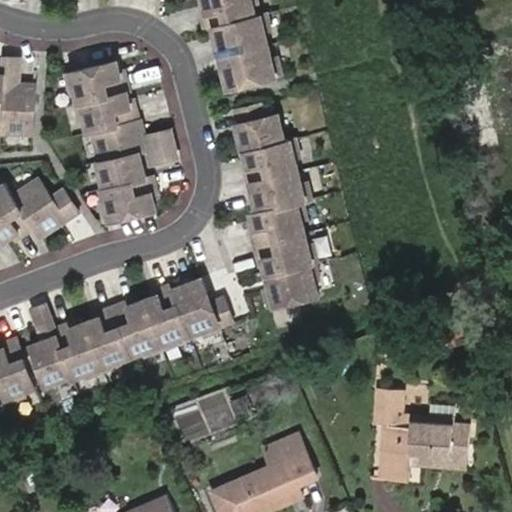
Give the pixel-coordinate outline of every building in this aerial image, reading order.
[(209,0),(212,11),(207,12),(211,27),(219,26),(234,85),(288,72),(284,55),(279,57),(272,29),(277,28),(273,11),(262,14),(260,2),(264,1),(263,0),(209,0)] [(496,123),(477,46),(449,53),(468,129),(496,123)] [(9,72),(0,71),(0,121),(6,122),(5,130),(37,132),(39,84),(23,83),(25,56),(9,55),(9,72)] [(123,59),(72,71),(77,96),(82,95),(87,116),(90,115),(93,130),(99,129),(106,159),(103,159),(111,194),(105,196),(111,218),(160,207),(156,191),(161,189),(158,174),(152,176),(146,152),(153,150),(156,164),(183,157),(176,127),(150,133),(146,118),(144,118),(141,103),(136,105),(133,91),(135,90),(131,74),(127,75),(123,59)] [(270,288),(274,305),(326,293),(323,279),(328,278),(320,243),(316,244),(310,220),(314,219),(310,201),(318,199),(314,181),(308,182),(302,157),(307,156),(303,137),(292,140),(285,113),(271,116),(268,103),(242,109),(245,122),(242,124),(249,151),(252,151),(255,166),(251,167),(254,182),(257,181),(264,210),(257,212),(261,227),(256,228),(264,259),(268,258),(275,287),(270,288)] [(69,187),(56,196),(44,177),(18,193),(10,181),(0,187),(0,242),(8,237),(9,239),(23,229),(26,234),(38,226),(45,236),(84,210),(69,187)] [(61,336),(36,345),(51,385),(77,375),(78,378),(90,373),(92,378),(127,365),(125,361),(148,352),(150,357),(186,343),(184,339),(194,335),(195,336),(209,331),(211,335),(228,329),(227,327),(240,322),(230,296),(216,302),(207,278),(178,288),(176,284),(162,290),(163,294),(134,305),(132,300),(104,311),(105,315),(75,327),(73,323),(60,328),(50,303),(36,308),(46,333),(58,328),(61,336)] [(0,395),(8,393),(12,401),(28,395),(26,392),(40,387),(21,337),(7,343),(8,346),(0,349),(0,395)] [(332,360),(331,361),(311,369),(320,397),(336,391),(335,385),(340,383),(332,360)] [(406,424),(408,390),(379,388),(376,423),(387,424),(384,477),(412,478),(413,463),(449,466),(450,446),(471,448),(473,424),(456,422),(457,409),(432,407),(430,421),(414,419),(414,425),(406,424)] [(304,432),(269,446),(276,462),(212,489),(221,511),(268,511),(307,495),(303,481),(321,473),(304,432)] [(449,466),(469,468),(471,448),(450,446),(449,466)] [(177,511),(169,494),(126,511),(177,511)]
